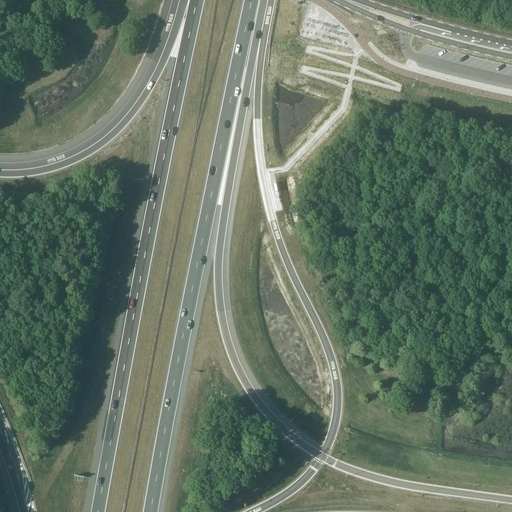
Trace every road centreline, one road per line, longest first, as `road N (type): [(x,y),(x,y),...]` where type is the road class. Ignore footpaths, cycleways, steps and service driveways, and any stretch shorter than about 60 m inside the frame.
road 1 (motorway): [(511,500),(395,483),(334,464),(282,429),(241,378),(222,325),(219,249),(254,47),(254,0)]
road 2 (motorway): [(150,511),(251,0)]
road 3 (motorway): [(197,0),(98,511)]
road 4 (motorway): [(192,0),(142,98),(100,144),(42,170),(0,173)]
road 5 (secondary): [(342,0),(403,29),(511,57)]
road 6 (secondary): [(511,43),(352,0)]
